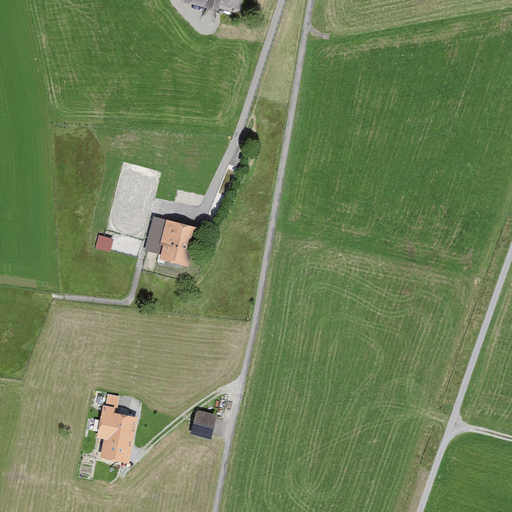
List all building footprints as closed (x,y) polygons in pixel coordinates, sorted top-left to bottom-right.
[(244,0),(181,0),(181,3),(241,16),(244,0)] [(211,169),(215,170),(221,149),(204,145),(199,164),(195,163),(180,218),(197,223),(211,169)] [(201,230),(166,223),(158,261),(192,269),(201,230)] [(117,231),(102,227),(95,251),(110,255),(117,231)] [(102,457),(130,462),(139,419),(118,415),(119,408),(104,406),(98,437),(106,438),(102,457)] [(217,418),(199,414),(194,435),(212,439),(217,418)]
